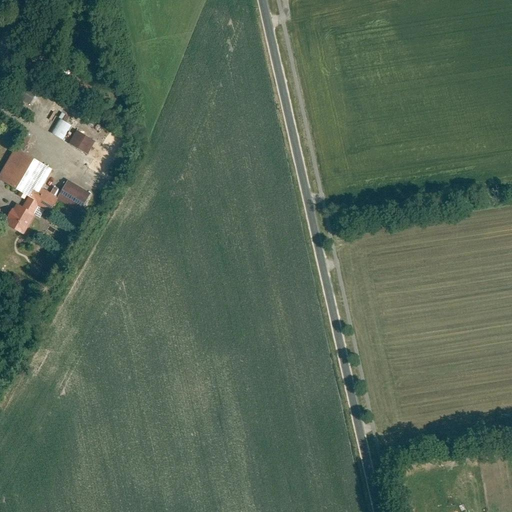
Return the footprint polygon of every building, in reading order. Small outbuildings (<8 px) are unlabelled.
[(16,81),(10,95),(29,104),(35,91),(16,81)] [(60,116),(53,133),(67,139),(74,123),(60,116)] [(74,130),(67,144),(86,155),(94,141),(74,130)] [(23,148),(29,138),(24,135),(19,146),(23,148)] [(45,188),(55,171),(19,150),(1,180),(31,198),(23,211),(16,207),(5,226),(21,235),(38,206),(48,212),(58,196),(45,188)]
